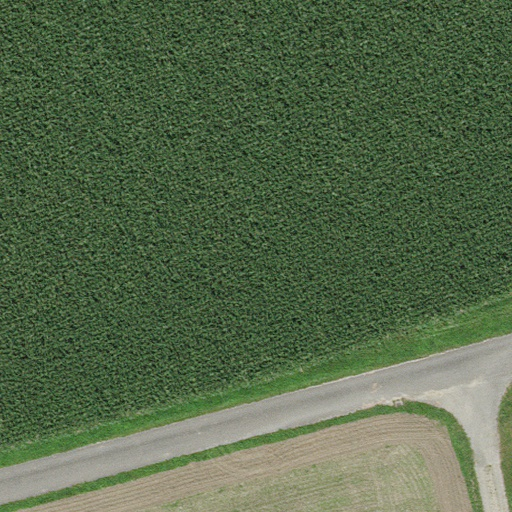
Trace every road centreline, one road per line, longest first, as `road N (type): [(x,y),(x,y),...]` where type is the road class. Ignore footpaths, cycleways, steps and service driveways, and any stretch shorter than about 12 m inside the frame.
road 1 (track): [(511,352),(0,487)]
road 2 (track): [(468,363),(501,511)]
